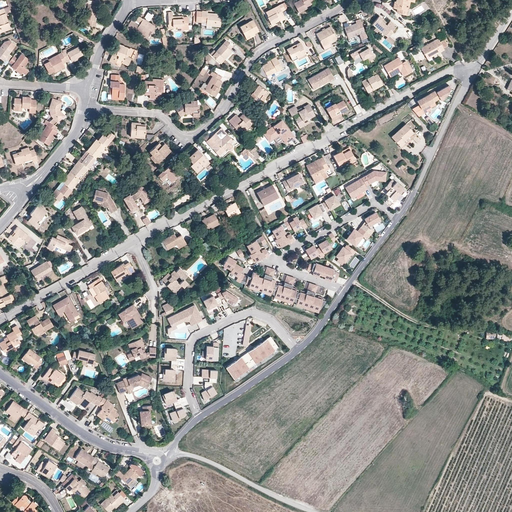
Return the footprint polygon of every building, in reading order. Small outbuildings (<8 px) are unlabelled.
[(95,13),(97,6),(99,6),(99,2),(98,2),(98,0),(94,0),(94,1),(90,0),(86,0),(86,2),(87,3),(86,11),(84,18),(87,19),(86,24),(94,26),(95,21),(91,20),(92,12),(95,13)] [(316,1),(315,0),(299,0),(294,3),(299,12),(307,7),(306,6),(306,5),(312,2),(312,3),(316,1)] [(408,7),(409,1),(413,2),(413,0),(395,0),(394,1),(393,8),(397,9),(396,11),(398,13),(401,14),(402,9),(405,9),(405,6),(408,7)] [(283,15),(281,11),(285,9),(282,3),(266,11),(268,16),(267,17),(270,23),(279,19),(278,17),(283,15)] [(407,9),(408,7),(405,6),(405,9),(402,9),(401,14),(408,15),(410,10),(407,9)] [(5,13),(3,7),(0,8),(0,31),(10,28),(5,13)] [(155,14),(149,10),(145,17),(151,21),(155,14)] [(220,27),(221,14),(207,13),(208,11),(202,11),(202,12),(196,11),(196,22),(198,22),(206,22),(206,26),(220,27)] [(188,30),(188,17),(183,17),(183,19),(173,19),(173,16),(172,12),(168,12),(169,24),(168,24),(168,27),(177,26),(177,28),(181,28),(181,30),(188,30)] [(391,29),(395,25),(389,20),(387,22),(385,24),(380,19),(381,17),(378,15),(371,23),(375,26),(378,29),(384,34),(389,28),(391,29)] [(151,33),(155,27),(143,19),(139,24),(135,21),(132,19),(127,28),(132,31),(134,29),(136,30),(135,31),(147,39),(151,33)] [(259,30),(253,19),(240,26),(245,35),(253,31),(254,33),(259,30)] [(367,37),(360,19),(355,21),(356,23),(344,27),(347,37),(353,35),(359,33),(361,39),(367,37)] [(336,38),(330,26),(316,33),(322,45),(328,42),(336,38)] [(155,36),(159,29),(155,27),(151,33),(155,36)] [(394,40),(388,34),(387,36),(385,38),(391,44),(394,40)] [(440,42),(438,38),(421,48),(425,56),(431,53),(432,56),(444,49),(443,48),(440,42)] [(8,53),(15,44),(8,39),(4,41),(0,46),(0,58),(3,61),(5,58),(8,61),(12,56),(8,53)] [(226,57),(232,51),(230,49),(233,46),(226,40),(216,51),(214,49),(210,53),(219,61),(224,56),(226,57)] [(305,52),(300,42),(295,44),(296,45),(292,48),(291,46),(286,48),(292,60),(297,58),(296,57),(305,52)] [(383,50),(375,43),(372,46),(381,53),(383,50)] [(124,57),(127,47),(123,46),(123,45),(118,44),(117,48),(115,48),(114,53),(115,54),(114,57),(111,55),(109,61),(115,64),(116,63),(118,64),(119,65),(121,62),(128,65),(130,60),(124,57)] [(78,56),(82,54),(77,46),(66,52),(64,49),(60,51),(60,52),(65,61),(70,59),(70,60),(78,56)] [(375,57),(368,47),(361,51),(360,49),(350,54),(355,64),(364,59),(366,58),(368,61),(375,57)] [(63,65),(62,63),(65,61),(60,52),(47,59),(48,60),(43,63),(48,73),(53,70),(63,65)] [(23,66),(28,59),(20,53),(16,58),(12,55),(12,56),(8,61),(12,64),(10,66),(14,69),(15,67),(21,72),(24,74),(28,69),(23,66)] [(342,60),(339,55),(333,58),(336,63),(342,60)] [(281,68),(275,56),(270,59),(271,61),(267,63),(261,66),(266,76),(281,68)] [(411,71),(406,61),(401,63),(398,57),(384,66),(388,74),(399,68),(400,71),(403,76),(411,71)] [(223,76),(225,71),(215,67),(214,71),(223,76)] [(328,79),(333,76),(328,67),(307,79),(310,84),(313,82),(315,85),(320,82),(321,84),(329,80),(328,79)] [(390,77),(400,71),(399,68),(388,74),(390,77)] [(218,87),(222,81),(219,79),(221,76),(212,70),(210,74),(212,75),(207,84),(204,89),(215,96),(217,91),(220,88),(218,87)] [(383,85),(375,72),(372,74),(373,75),(361,81),(367,91),(378,85),(379,87),(383,85)] [(124,97),(125,83),(122,83),(119,83),(119,80),(119,74),(111,74),(111,80),(110,80),(110,86),(112,86),(111,93),(111,98),(118,99),(118,97),(124,97)] [(163,85),(163,79),(153,78),(152,80),(145,80),(144,87),(151,87),(151,91),(148,91),(148,94),(150,94),(149,98),(155,98),(155,95),(160,95),(160,91),(163,91),(163,85)] [(269,92),(258,85),(252,93),(250,96),(254,98),(256,95),(258,97),(263,100),(269,92)] [(368,93),(379,87),(378,85),(367,91),(368,93)] [(448,85),(436,92),(440,99),(441,100),(444,98),(444,96),(447,94),(449,87),(448,85)] [(434,102),(440,99),(435,91),(417,101),(420,105),(421,109),(434,102)] [(34,112),(35,99),(30,99),(30,96),(22,96),(21,98),(21,99),(20,99),(20,98),(13,97),(13,106),(21,107),(29,107),(28,112),(34,112)] [(64,115),(59,110),(59,108),(61,101),(59,100),(57,99),(52,98),(48,107),(50,114),(53,118),(49,121),(53,124),(64,115)] [(197,104),(197,100),(190,100),(191,102),(188,102),(184,102),(175,108),(179,114),(184,111),(193,111),(193,113),(193,116),(199,116),(199,109),(197,109),(197,104)] [(340,113),(347,108),(343,100),(335,104),(334,103),(325,108),(332,119),(341,114),(340,113)] [(430,110),(430,108),(436,105),(434,102),(421,109),(424,114),(430,110)] [(315,115),(308,103),(303,106),(304,108),(302,109),(301,108),(297,110),(295,105),(287,109),(291,115),(297,111),(299,115),(294,118),(297,125),(303,122),(302,120),(306,118),(309,117),(310,118),(315,115)] [(421,109),(420,105),(412,109),(419,117),(424,114),(421,109)] [(251,123),(249,121),(252,119),(245,112),(243,115),(242,114),(238,117),(235,114),(228,120),(236,129),(240,126),(242,128),(244,130),(251,123)] [(294,137),(281,120),(263,133),(269,141),(273,138),(279,134),(283,140),(285,143),(294,137)] [(48,140),(52,133),(54,134),(57,131),(54,129),(56,126),(53,124),(49,121),(48,121),(46,124),(37,138),(48,145),(50,141),(48,140)] [(144,134),(145,124),(130,123),(129,133),(144,134)] [(404,141),(414,132),(406,124),(391,137),(400,147),(405,143),(404,141)] [(226,133),(221,127),(215,132),(220,139),(226,133)] [(107,141),(113,134),(109,131),(108,131),(104,128),(100,132),(102,133),(97,139),(104,145),(107,141)] [(231,145),(229,142),(232,140),(226,133),(220,139),(215,132),(209,137),(205,140),(218,155),(224,149),(223,148),(225,146),(227,149),(228,149),(230,150),(231,149),(232,147),(231,145)] [(402,148),(416,135),(414,132),(404,141),(405,143),(400,147),(402,148)] [(283,140),(279,134),(273,138),(277,144),(283,140)] [(309,140),(306,134),(303,135),(300,137),(303,143),(309,140)] [(94,157),(104,145),(97,139),(95,138),(86,150),(88,152),(94,157)] [(158,161),(170,150),(164,143),(161,145),(159,147),(156,144),(149,151),(151,154),(158,161)] [(96,158),(101,151),(105,146),(104,145),(94,157),(96,158)] [(219,156),(227,149),(225,146),(223,148),(224,149),(218,155),(219,156)] [(37,160),(33,149),(29,150),(28,147),(20,149),(21,151),(12,154),(15,164),(24,161),(23,159),(31,157),(31,159),(32,160),(32,161),(37,160)] [(249,151),(246,148),(245,147),(240,153),(243,156),(245,154),(247,156),(249,155),(251,153),(249,151)] [(259,156),(253,148),(251,149),(249,151),(251,153),(253,156),(256,159),(259,156)] [(207,160),(197,149),(187,158),(189,160),(191,162),(189,164),(195,171),(202,165),(207,160)] [(346,160),(348,165),(356,161),(350,149),(343,153),(342,151),(334,155),(338,164),(346,160)] [(80,162),(88,152),(86,150),(78,160),(80,162)] [(89,169),(97,159),(96,158),(94,157),(88,152),(80,162),(87,167),(89,169)] [(158,161),(151,154),(149,157),(155,164),(158,161)] [(322,157),(319,159),(320,160),(307,167),(314,183),(323,179),(320,173),(325,170),(329,169),(322,157)] [(320,160),(319,159),(306,166),(307,167),(320,160)] [(84,172),(87,167),(80,162),(78,160),(69,171),(77,177),(82,170),(84,172)] [(168,184),(179,174),(171,163),(157,175),(163,183),(165,181),(168,184)] [(80,180),(89,169),(87,167),(84,172),(82,170),(77,177),(78,178),(80,180)] [(328,176),(325,170),(320,173),(323,179),(328,176)] [(70,188),(78,178),(77,177),(69,171),(61,181),(64,183),(70,188)] [(385,181),(386,172),(374,171),(361,178),(366,186),(376,180),(376,179),(378,179),(378,180),(385,181)] [(303,182),(298,173),(282,182),(287,191),(303,182)] [(366,186),(361,178),(345,188),(351,198),(368,189),(366,186)] [(400,194),(404,189),(396,182),(395,183),(392,180),(385,187),(388,191),(392,194),(390,197),(394,201),(401,194),(400,194)] [(58,190),(64,183),(61,181),(55,188),(58,190)] [(65,196),(71,189),(70,188),(64,183),(58,190),(55,188),(50,194),(58,200),(62,194),(65,196)] [(150,199),(142,185),(135,189),(136,191),(130,195),(129,194),(123,198),(131,212),(138,208),(133,200),(139,196),(143,203),(150,199)] [(257,194),(262,203),(269,199),(270,202),(279,197),(273,185),(257,194)] [(117,209),(107,193),(104,192),(95,190),(93,198),(104,201),(106,206),(107,206),(111,213),(117,209)] [(50,195),(47,199),(54,204),(57,200),(50,195)] [(326,212),(339,204),(334,195),(325,200),(325,201),(321,204),(326,211),(326,212)] [(106,206),(104,201),(93,198),(93,201),(102,203),(104,208),(106,206)] [(224,208),(229,217),(241,211),(236,202),(224,208)] [(36,222),(46,210),(37,203),(29,213),(31,214),(27,220),(36,227),(39,225),(36,222)] [(321,204),(321,203),(318,205),(317,204),(308,209),(313,218),(326,211),(321,204)] [(80,216),(78,212),(83,209),(81,206),(72,211),(78,221),(80,220),(78,217),(80,216)] [(86,222),(89,220),(83,209),(78,212),(80,216),(78,217),(80,220),(78,221),(71,226),(76,234),(88,226),(86,222)] [(241,211),(229,217),(231,220),(242,214),(241,211)] [(369,226),(380,220),(375,212),(364,219),(365,221),(367,223),(365,225),(363,224),(360,227),(367,232),(370,229),(369,226)] [(208,230),(214,226),(220,223),(215,213),(202,220),(207,230),(208,230)] [(307,226),(303,219),(299,221),(296,216),(288,221),(292,227),(294,231),(298,228),(298,227),(301,225),(303,229),(307,226)] [(151,222),(147,217),(142,220),(146,226),(151,222)] [(283,229),(281,225),(272,230),(274,233),(271,235),(274,240),(283,234),(286,233),(283,229)] [(30,237),(17,226),(13,231),(15,232),(12,236),(10,234),(7,238),(18,246),(19,245),(24,239),(26,241),(26,242),(30,237)] [(367,239),(370,235),(367,232),(360,227),(357,232),(354,229),(351,232),(349,231),(347,234),(349,235),(346,239),(355,245),(362,236),(367,239)] [(187,244),(181,234),(176,237),(174,233),(163,240),(169,249),(176,244),(179,249),(187,244)] [(67,243),(69,240),(57,234),(55,238),(51,236),(46,247),(52,249),(54,244),(56,245),(69,251),(72,245),(67,243)] [(290,242),(287,237),(286,238),(283,234),(274,240),(279,248),(290,242)] [(328,243),(326,239),(318,244),(320,247),(323,253),(332,248),(329,245),(328,243)] [(258,244),(256,240),(246,245),(251,253),(258,249),(260,248),(258,244)] [(210,250),(206,242),(201,244),(206,252),(210,250)] [(323,253),(320,247),(316,249),(313,245),(305,250),(310,259),(318,254),(321,258),(325,255),(323,253)] [(342,265),(351,253),(353,255),(355,251),(347,245),(344,248),(343,247),(336,256),(338,258),(336,261),(342,265)] [(265,256),(262,252),(260,253),(258,249),(251,253),(249,254),(254,263),(265,256)] [(76,260),(72,254),(68,257),(71,263),(76,260)] [(231,270),(235,263),(236,261),(228,256),(223,265),(231,270)] [(39,276),(51,269),(46,260),(30,270),(36,281),(40,278),(39,276)] [(135,272),(129,262),(125,265),(123,266),(122,264),(110,271),(117,281),(121,278),(121,276),(127,272),(129,276),(135,272)] [(240,273),(243,268),(235,263),(231,270),(230,272),(238,277),(236,280),(240,282),(241,280),(244,275),(240,273)] [(334,270),(334,269),(316,263),(315,264),(313,271),(313,272),(331,279),(331,277),(334,270)] [(272,276),(275,269),(267,267),(265,274),(272,276)] [(188,283),(184,279),(187,276),(179,268),(176,271),(175,270),(170,274),(172,276),(168,280),(170,282),(167,285),(166,285),(173,291),(176,288),(178,289),(182,286),(184,287),(188,283)] [(331,279),(313,272),(312,275),(320,277),(321,277),(322,278),(330,281),(331,279)] [(168,280),(172,276),(170,274),(168,273),(162,279),(167,285),(170,282),(168,280)] [(275,282),(275,280),(272,279),(271,281),(263,278),(258,276),(252,275),(251,277),(248,276),(246,282),(245,283),(249,285),(248,287),(254,289),(255,286),(258,287),(257,290),(267,294),(268,290),(271,291),(275,282)] [(292,285),(295,278),(287,275),(284,282),(292,285)] [(109,297),(104,290),(106,289),(99,278),(88,285),(90,288),(93,287),(97,294),(95,296),(99,303),(109,297)] [(7,295),(2,283),(0,283),(0,305),(4,304),(3,303),(11,300),(8,294),(7,295)] [(297,289),(292,287),(291,289),(283,286),(282,286),(282,284),(278,283),(278,285),(275,294),(278,295),(277,298),(289,302),(290,299),(293,300),(297,289)] [(315,293),(317,286),(309,283),(307,290),(315,293)] [(97,294),(93,287),(90,288),(89,289),(93,297),(95,296),(97,294)] [(239,299),(226,290),(222,292),(221,291),(217,294),(219,297),(220,300),(224,297),(226,296),(227,297),(236,303),(239,299)] [(322,298),(318,296),(318,298),(314,296),(306,294),(304,293),(305,292),(300,290),(300,292),(297,301),(300,302),(299,306),(314,311),(316,307),(319,309),(322,298)] [(86,305),(83,299),(81,300),(79,294),(77,295),(82,306),(86,305)] [(217,304),(221,301),(220,300),(219,297),(215,299),(213,295),(203,301),(208,309),(218,304),(217,304)] [(79,314),(68,296),(53,305),(58,315),(62,312),(64,311),(69,320),(74,317),(79,314)] [(174,310),(170,302),(162,306),(165,312),(166,314),(174,310)] [(141,316),(138,312),(137,312),(136,311),(137,311),(133,304),(118,313),(123,322),(126,320),(130,318),(133,322),(131,323),(134,328),(141,323),(138,318),(141,316)] [(202,320),(195,305),(189,308),(190,310),(185,313),(184,310),(167,319),(172,327),(168,329),(168,332),(173,329),(173,330),(177,328),(176,325),(184,321),(189,321),(195,319),(197,323),(202,320)] [(53,326),(48,318),(42,322),(40,323),(39,321),(35,315),(27,320),(29,324),(34,321),(36,325),(31,328),(35,334),(39,331),(44,329),(45,331),(53,326)] [(248,345),(251,325),(246,324),(243,344),(248,345)] [(21,342),(17,336),(22,333),(17,325),(12,328),(14,331),(6,335),(7,337),(8,338),(4,340),(0,342),(0,345),(2,349),(4,352),(21,342)] [(234,379),(278,347),(270,336),(226,368),(234,379)] [(142,350),(141,347),(144,346),(141,339),(128,344),(132,353),(127,355),(129,360),(135,358),(134,356),(139,354),(141,359),(149,356),(149,357),(155,357),(156,348),(149,347),(149,352),(146,353),(145,352),(143,353),(142,350)] [(218,358),(218,343),(213,342),(213,346),(206,346),(206,360),(212,360),(213,357),(218,358)] [(39,359),(40,357),(29,348),(23,356),(34,365),(33,366),(37,369),(42,361),(39,359)] [(176,359),(176,349),(175,349),(175,348),(167,348),(167,349),(165,349),(165,358),(172,358),(171,365),(178,365),(178,359),(176,359)] [(71,358),(68,349),(63,351),(67,360),(71,358)] [(93,361),(95,354),(79,350),(78,353),(74,352),(72,359),(76,360),(77,358),(83,359),(87,360),(87,363),(93,364),(93,361)] [(67,362),(65,355),(57,358),(60,365),(61,364),(67,362)] [(34,365),(23,356),(22,358),(29,364),(29,363),(33,366),(34,365)] [(175,378),(175,370),(178,370),(178,365),(171,365),(171,369),(165,369),(165,370),(164,370),(163,378),(175,378)] [(65,376),(51,366),(43,377),(46,380),(49,377),(52,379),(55,381),(59,384),(65,376)] [(216,382),(217,370),(202,369),(201,377),(210,378),(209,382),(212,382),(216,382)] [(133,386),(139,384),(140,381),(149,385),(152,377),(142,373),(140,376),(138,374),(127,379),(127,377),(123,379),(123,380),(124,382),(121,383),(120,381),(116,383),(120,394),(127,391),(129,393),(133,392),(132,390),(133,386)] [(217,393),(213,387),(212,386),(212,382),(209,382),(205,382),(204,386),(206,390),(201,392),(204,401),(217,393)] [(100,396),(99,395),(98,396),(91,392),(90,393),(86,390),(85,393),(77,387),(69,399),(77,404),(78,403),(86,408),(91,401),(97,406),(98,405),(103,398),(100,396)] [(177,400),(174,391),(172,391),(172,390),(164,393),(164,394),(162,395),(166,404),(173,401),(175,406),(181,404),(179,399),(177,400)] [(117,410),(113,407),(114,405),(103,397),(103,398),(98,405),(102,408),(97,415),(104,420),(107,415),(115,421),(117,417),(119,414),(116,412),(117,410)] [(24,409),(13,401),(12,402),(23,410),(24,409)] [(28,412),(24,409),(23,410),(12,402),(6,411),(11,415),(8,418),(15,422),(20,414),(24,417),(28,412)] [(186,414),(181,404),(175,406),(177,410),(170,413),(172,421),(184,416),(186,414)] [(151,424),(149,410),(152,410),(151,405),(142,406),(143,411),(140,411),(141,425),(151,424)] [(44,423),(28,412),(24,417),(24,418),(28,421),(23,428),(33,435),(39,428),(40,428),(44,423)] [(63,442),(59,439),(56,437),(58,435),(54,433),(56,430),(52,428),(44,440),(58,449),(63,442)] [(26,456),(31,449),(21,442),(18,439),(12,446),(15,448),(11,454),(16,458),(15,459),(20,463),(26,456)] [(88,467),(94,457),(90,455),(90,456),(85,453),(86,452),(81,449),(75,458),(78,461),(76,464),(82,468),(84,464),(88,467)] [(109,468),(98,461),(99,459),(95,457),(94,457),(88,467),(92,470),(97,473),(104,477),(109,468)] [(50,477),(57,465),(53,463),(53,462),(49,459),(46,464),(42,461),(36,470),(40,473),(41,471),(50,477)] [(143,471),(140,467),(138,465),(134,463),(131,463),(129,464),(131,466),(124,473),(122,471),(118,474),(131,487),(138,480),(135,477),(138,473),(140,474),(143,471)] [(91,490),(85,485),(87,484),(81,478),(79,481),(78,482),(74,478),(75,477),(72,473),(68,478),(62,483),(69,490),(70,489),(76,495),(77,494),(82,499),(91,490)] [(102,486),(111,477),(112,475),(109,473),(99,485),(102,486)] [(117,507),(126,499),(125,497),(120,493),(117,490),(112,494),(101,504),(109,511),(115,507),(116,506),(117,507)] [(35,508),(37,505),(27,497),(27,496),(26,495),(25,495),(24,495),(23,495),(20,498),(17,496),(12,502),(24,511),(29,511),(30,511),(37,511),(38,511),(35,508)] [(79,509),(87,502),(84,499),(80,501),(77,504),(79,509)]
